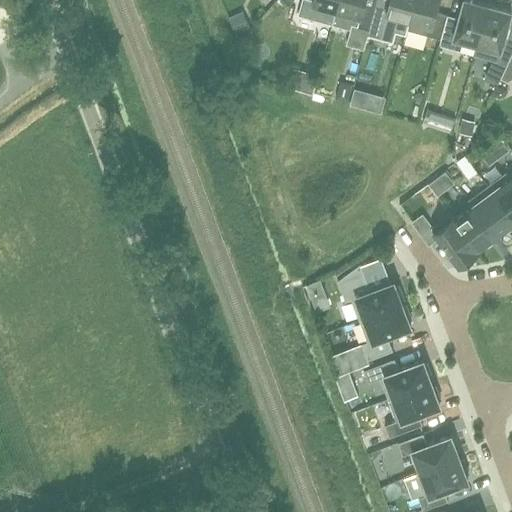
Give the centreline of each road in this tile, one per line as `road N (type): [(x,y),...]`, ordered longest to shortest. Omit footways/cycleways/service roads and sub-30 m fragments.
road 1 (unclassified): [(238,511),(46,0)]
road 2 (track): [(213,445),(177,469),(71,511)]
